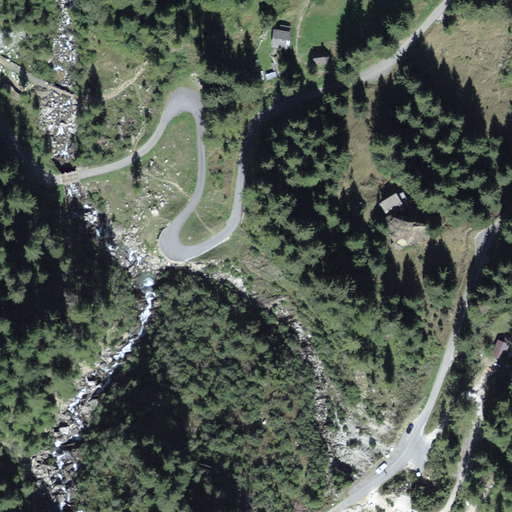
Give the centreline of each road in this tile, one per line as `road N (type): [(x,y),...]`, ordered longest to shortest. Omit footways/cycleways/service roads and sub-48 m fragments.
road 1 (unclassified): [(451,0),(380,68),(262,117),(248,137),(232,225),(191,251),(177,251),(171,241),(200,187),(194,101),(174,105),(135,157),(52,180),(29,165),(0,121)]
road 2 (unclassified): [(332,511),(411,443),(487,237),(511,211)]
road 3 (track): [(411,443),(426,439),(462,396),(478,400),(445,511)]
